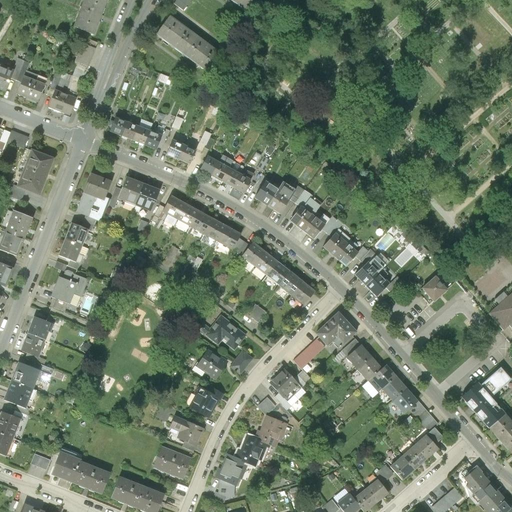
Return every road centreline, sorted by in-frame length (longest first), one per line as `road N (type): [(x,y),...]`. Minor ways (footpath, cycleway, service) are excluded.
road 1 (residential): [(340,289),(250,216),(82,137)]
road 2 (residential): [(187,511),(224,421),(340,289)]
road 3 (residential): [(0,350),(82,137)]
road 4 (residential): [(472,439),(340,289)]
